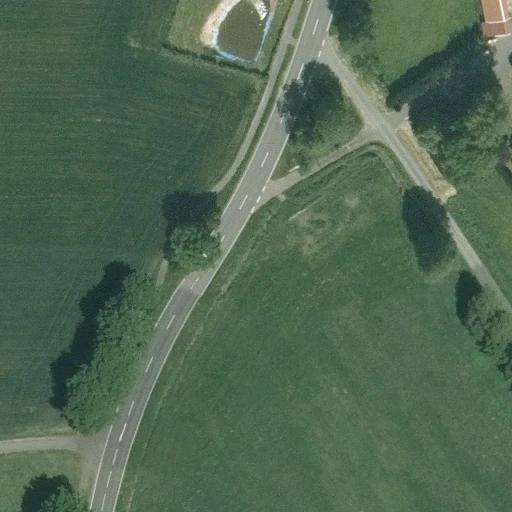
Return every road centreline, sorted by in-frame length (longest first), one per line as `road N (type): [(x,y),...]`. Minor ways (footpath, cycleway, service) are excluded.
road 1 (secondary): [(98,511),(146,370),(235,215),(309,32)]
road 2 (residential): [(309,32),(511,321)]
